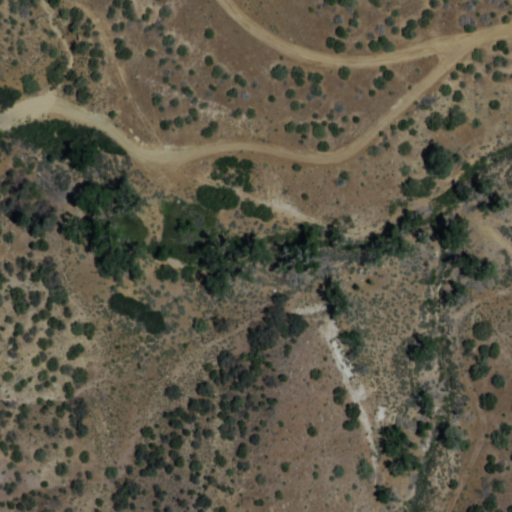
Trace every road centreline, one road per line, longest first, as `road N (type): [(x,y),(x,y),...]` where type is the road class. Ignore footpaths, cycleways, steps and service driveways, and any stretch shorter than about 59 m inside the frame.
road 1 (residential): [(0,115),(77,112),(183,169),(314,213),(351,217),(430,187),(511,258)]
road 2 (residential): [(378,208),(323,287),(320,307),(354,401),(369,511)]
road 3 (residential): [(183,169),(139,106),(88,0)]
